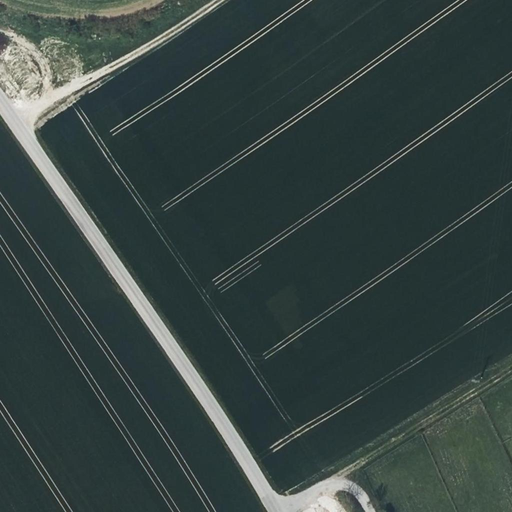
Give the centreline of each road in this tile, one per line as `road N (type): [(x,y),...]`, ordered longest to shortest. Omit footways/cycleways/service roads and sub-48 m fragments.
road 1 (tertiary): [(279,511),(0,99)]
road 2 (track): [(16,124),(221,0)]
road 3 (track): [(338,481),(511,365)]
